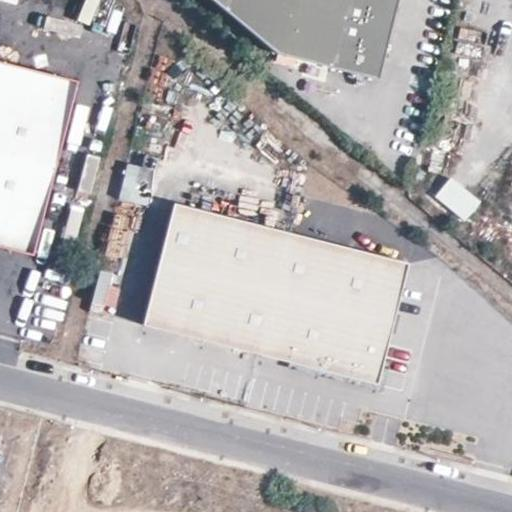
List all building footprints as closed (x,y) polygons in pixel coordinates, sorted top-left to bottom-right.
[(215,0),(278,53),(378,78),(397,0),(215,0)] [(0,246),(33,255),(78,82),(0,62),(0,246)] [(451,179),(437,197),(465,221),(480,203),(451,179)] [(259,354),(291,231),(174,201),(143,325),(259,354)] [(375,384),(407,260),(291,231),(259,354),(375,384)]
